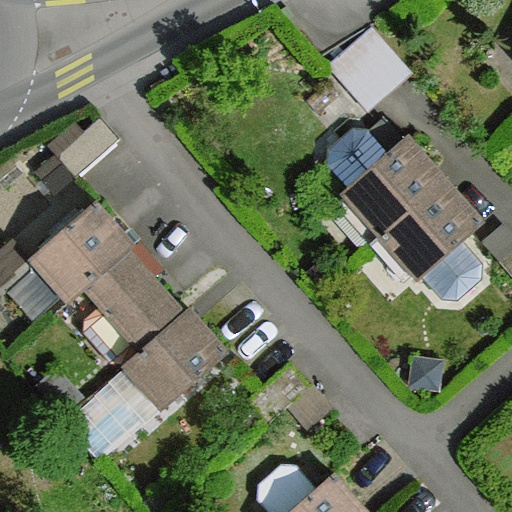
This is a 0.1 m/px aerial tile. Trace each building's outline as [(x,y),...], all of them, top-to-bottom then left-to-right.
[(374,34),(334,69),(371,111),(411,75),(374,34)] [(104,116),(59,155),(79,178),(124,139),(104,116)] [(350,187),(400,145),(382,123),(371,132),(354,130),(331,151),(331,165),(350,187)] [(449,180),(411,136),(400,145),(350,187),(343,193),(381,238),(449,180)] [(486,223),(449,180),(381,238),(418,281),(425,275),(463,243),(474,234),(486,223)] [(97,201),(32,260),(37,267),(64,297),(70,303),(88,290),(130,250),(136,246),(97,201)] [(484,264),(463,243),(425,275),(444,300),(459,300),(483,278),(484,264)] [(130,250),(88,290),(103,307),(141,352),(187,313),(130,250)] [(511,253),(502,262),(511,274),(511,253)] [(38,320),(64,297),(37,267),(12,289),(38,320)] [(141,352),(103,307),(86,320),(86,333),(113,364),(126,366),(141,352)] [(191,309),(187,313),(141,352),(126,366),(164,411),(230,353),(191,309)] [(311,389),(291,368),(264,392),(250,404),(269,426),(311,389)] [(271,511),(293,511),(319,490),(299,467),(284,466),(262,485),(260,500),(271,511)] [(370,511),(337,474),(319,490),(293,511),(370,511)]
